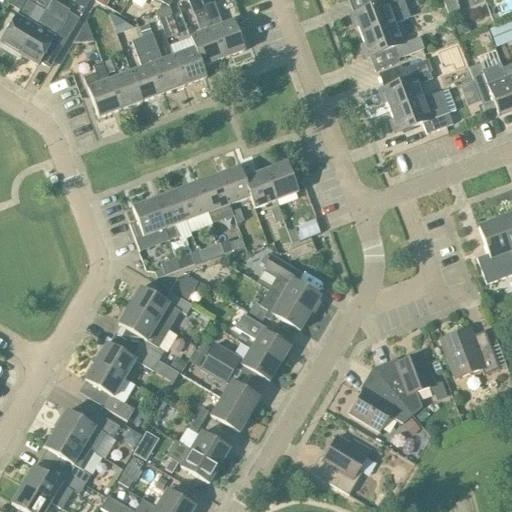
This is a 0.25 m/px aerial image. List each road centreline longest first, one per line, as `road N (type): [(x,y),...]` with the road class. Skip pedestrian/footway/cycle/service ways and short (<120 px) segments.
road 1 (residential): [(236,511),(366,297),(374,267),(359,208)]
road 2 (residential): [(45,364),(99,258),(53,135),(0,97)]
road 3 (residential): [(359,208),(278,0)]
road 4 (residential): [(359,208),(511,151)]
